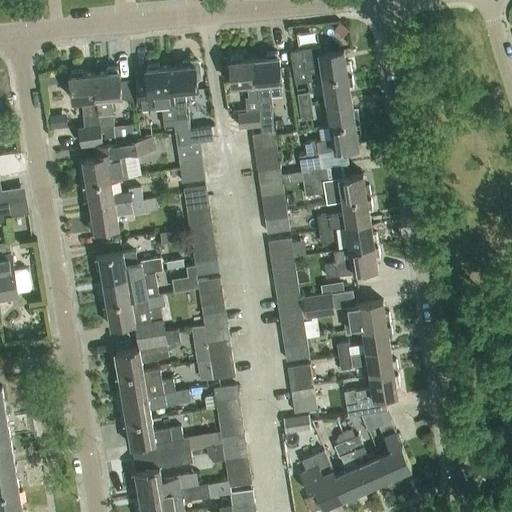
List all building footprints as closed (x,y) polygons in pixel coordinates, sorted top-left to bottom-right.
[(324,78),(353,74),(351,62),(346,62),(344,50),(321,53),(320,45),(290,49),(295,81),(312,79),(311,71),(322,69),(324,78)] [(273,108),(272,97),(271,97),(271,94),(283,93),(279,55),(278,55),(278,51),(267,52),(267,56),(255,57),(260,110),(261,124),(260,124),(261,133),(274,131),(272,109),(273,108)] [(260,110),(255,57),(243,59),(243,54),(231,56),(231,60),(230,60),(233,85),(248,83),(249,99),(246,99),(247,111),(239,112),(240,126),(260,124),(261,124),(260,110)] [(171,66),(177,119),(189,117),(187,105),(185,89),(198,88),(197,79),(201,75),(199,61),(196,59),(182,61),(182,65),(171,66)] [(177,119),(171,66),(159,67),(158,63),(147,65),(147,69),(146,69),(147,77),(137,78),(139,104),(150,103),(150,105),(162,104),(163,120),(177,119)] [(118,71),(118,66),(107,67),(107,72),(95,73),(103,142),(115,141),(115,139),(134,137),(133,122),(114,124),(112,96),(122,95),(122,97),(136,99),(134,77),(121,79),(120,70),(118,71)] [(103,142),(95,73),(83,74),(83,70),(71,71),(72,75),(70,75),(73,100),(85,99),(88,126),(79,127),(80,144),(103,142)] [(324,78),(327,101),(352,97),(350,85),(354,85),(353,74),(324,78)] [(299,106),(312,104),(310,90),(297,92),(299,106)] [(331,125),(360,121),(358,109),(354,110),(352,97),(327,101),(331,125)] [(312,104),(299,106),(301,119),(314,116),(312,104)] [(68,125),(67,112),(49,114),(50,127),(68,125)] [(301,169),(322,166),(319,151),(335,149),(360,145),(358,132),(362,131),(360,121),(331,125),(333,137),(317,140),(317,138),(304,140),(306,152),(299,154),(301,169)] [(190,128),(192,142),(200,141),(214,139),(212,125),(190,128)] [(255,146),(277,143),(275,130),(274,131),(261,133),(254,134),(255,146)] [(77,158),(82,184),(112,179),(141,174),(137,151),(156,148),(154,134),(135,137),(135,140),(94,146),(95,155),(77,158)] [(180,163),(203,160),(200,141),(192,142),(185,143),(177,144),(180,163)] [(257,158),(279,155),(277,143),(255,146),(257,158)] [(259,170),(281,167),(279,155),(257,158),(259,170)] [(203,160),(180,163),(183,182),(206,178),(203,160)] [(343,200),(371,195),(369,184),(366,184),(364,172),(339,175),(324,178),(322,166),(301,169),(305,194),(325,191),(325,192),(341,190),(343,200)] [(261,183),(282,180),(281,167),(259,170),(261,183)] [(88,194),(90,206),(116,202),(130,200),(143,197),(141,185),(128,187),(129,190),(114,192),(112,179),(82,184),(84,195),(88,194)] [(262,195),(284,192),(282,180),(261,183),(262,195)] [(185,200),(208,196),(206,184),(183,187),(185,200)] [(264,207),(286,204),(284,192),(262,195),(264,207)] [(331,226),(346,224),(371,220),(369,208),(373,207),(371,195),(343,200),(345,212),(329,214),(329,213),(317,215),(319,228),(331,226)] [(187,212),(210,209),(208,196),(185,200),(187,212)] [(133,213),(146,210),(143,197),(130,200),(116,202),(90,206),(92,219),(88,220),(90,232),(121,227),(118,213),(132,211),(133,213)] [(266,219),(288,216),(286,204),(264,207),(266,219)] [(189,224),(212,221),(210,209),(187,212),(189,224)] [(288,216),(266,219),(268,232),(289,229),(288,216)] [(350,247),(378,243),(376,231),(373,232),(371,220),(346,224),(350,247)] [(191,237),(214,233),(212,221),(189,224),(191,237)] [(331,226),(319,228),(321,241),(333,239),(331,226)] [(193,249),(216,245),(214,233),(191,237),(193,249)] [(271,252),(293,249),(291,237),(269,240),(271,252)] [(0,300),(6,299),(5,296),(18,293),(17,290),(31,288),(33,283),(30,268),(27,265),(13,268),(8,242),(0,243),(0,300)] [(378,243),(350,247),(334,249),(336,261),(324,263),(326,276),(338,274),(354,272),(378,268),(376,255),(380,255),(378,243)] [(195,262),(218,258),(216,245),(193,249),(195,262)] [(272,264),(294,261),(293,249),(271,252),(272,264)] [(137,253),(133,251),(124,252),(124,251),(96,256),(98,268),(103,267),(105,279),(155,271),(155,270),(163,269),(161,256),(140,259),(141,261),(138,261),(137,253)] [(218,258),(195,262),(197,275),(220,271),(218,258)] [(274,276),(296,273),(294,261),(272,264),(274,276)] [(104,300),(147,293),(159,291),(155,271),(105,279),(107,291),(103,292),(104,300)] [(276,288),(298,285),(296,273),(274,276),(276,288)] [(199,292),(222,289),(220,276),(197,280),(199,292)] [(278,300),(300,297),(298,285),(276,288),(278,300)] [(201,304),(224,301),(222,289),(199,292),(201,304)] [(335,312),(332,291),(306,294),(303,295),(307,317),(335,312)] [(137,332),(165,328),(161,305),(149,307),(147,293),(104,300),(106,315),(110,314),(112,327),(136,323),(137,332)] [(279,312),(301,309),(300,297),(278,300),(279,312)] [(362,327),(391,322),(389,311),(385,311),(383,299),(342,306),(345,329),(362,326),(362,327)] [(203,317),(226,313),(224,301),(201,304),(203,317)] [(281,324),(303,321),(301,309),(279,312),(281,324)] [(205,329),(228,326),(226,313),(203,317),(205,329)] [(283,336),(305,332),(303,321),(281,324),(283,336)] [(365,350),(390,346),(388,335),(392,334),(391,322),(362,327),(365,350)] [(116,374),(143,369),(142,359),(159,356),(159,355),(169,353),(168,347),(181,340),(179,326),(165,328),(137,332),(140,347),(116,351),(118,362),(114,363),(116,374)] [(207,342),(230,339),(228,326),(205,329),(207,342)] [(285,348),(307,345),(305,332),(283,336),(285,348)] [(209,354),(232,351),(230,339),(207,342),(208,345),(209,354)] [(339,355),(351,352),(349,340),(336,342),(339,355)] [(195,347),(197,361),(210,359),(209,354),(208,345),(195,347)] [(307,345),(285,348),(286,360),(308,357),(307,345)] [(369,375),(398,370),(396,358),(392,358),(390,346),(365,350),(351,352),(339,355),(341,368),(353,366),(353,364),(362,363),(364,375),(369,374),(369,375)] [(232,351),(209,354),(210,359),(211,367),(234,363),(232,351)] [(234,363),(211,367),(213,379),(236,376),(234,363)] [(289,378),(311,375),(309,363),(288,367),(289,378)] [(123,396),(175,388),(173,377),(161,378),(158,367),(143,369),(116,374),(117,384),(121,383),(123,396)] [(361,413),(386,409),(384,397),(397,395),(395,382),(400,382),(398,370),(369,375),(371,386),(355,389),(355,388),(344,390),(348,415),(361,413)] [(291,389),(313,386),(311,375),(289,378),(291,389)] [(216,399),(238,396),(236,383),(214,387),(216,399)] [(149,407),(191,400),(189,386),(175,388),(123,396),(126,412),(122,412),(124,423),(151,418),(149,407)] [(293,400),(314,397),(313,386),(291,389),(293,400)] [(218,411),(240,408),(238,396),(216,399),(218,411)] [(314,397),(293,400),(294,411),(316,408),(314,397)] [(220,424),(242,420),(240,408),(218,411),(220,424)] [(379,454),(391,480),(402,475),(400,471),(411,467),(401,445),(402,444),(395,428),(386,409),(361,413),(368,429),(379,424),(383,434),(390,449),(379,454)] [(312,427),(309,411),(284,415),(287,431),(312,427)] [(0,440),(11,439),(6,413),(0,414),(0,440)] [(154,455),(191,448),(189,435),(183,436),(181,424),(170,426),(170,427),(153,429),(151,418),(124,423),(124,426),(126,436),(129,435),(131,447),(152,444),(154,455)] [(222,436),(244,433),(242,420),(220,424),(222,436)] [(391,480),(379,454),(371,458),(369,452),(367,453),(363,443),(358,433),(355,434),(352,427),(347,429),(346,426),(341,428),(342,431),(341,431),(366,487),(379,481),(380,485),(391,480)] [(356,491),(366,487),(341,431),(338,433),(336,437),(338,442),(334,444),(340,455),(341,455),(347,469),(337,473),(334,475),(345,500),(358,495),(356,491)] [(224,449),(246,445),(244,433),(222,436),(224,449)] [(0,467),(15,465),(11,439),(0,440),(0,467)] [(226,461),(248,458),(246,445),(224,449),(226,461)] [(137,483),(139,494),(198,484),(196,471),(177,474),(177,476),(161,478),(159,466),(193,460),(191,448),(154,455),(155,467),(131,471),(133,483),(137,483)] [(322,472),(317,461),(314,453),(301,458),(306,469),(300,472),(310,495),(316,492),(323,506),(335,501),(336,505),(345,500),(334,475),(337,473),(334,467),(322,472)] [(228,473),(250,470),(248,458),(226,461),(228,473)] [(0,493),(19,490),(15,465),(0,467),(0,493)] [(250,470),(228,473),(230,486),(252,482),(250,470)] [(181,500),(211,495),(209,482),(198,484),(139,494),(141,507),(137,508),(137,511),(182,511),(183,511),(181,500)] [(222,511),(233,511),(232,504),(254,500),(252,488),(230,492),(232,503),(221,505),(222,511)] [(0,511),(22,511),(19,490),(0,493),(0,511)] [(233,511),(252,511),(256,511),(254,500),(232,504),(233,511)]
